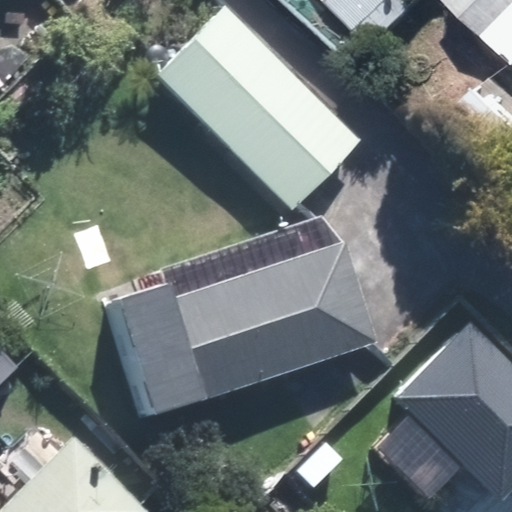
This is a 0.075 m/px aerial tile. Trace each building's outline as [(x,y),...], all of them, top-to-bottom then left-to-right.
[(332,0),(359,28),(388,0),(332,0)] [(511,0),(454,0),(511,56),(511,0)] [(280,214),(350,141),(211,7),(142,79),(280,214)] [(434,133),(473,171),(511,129),(511,114),(480,85),(434,133)] [(308,224),(147,276),(149,287),(102,302),(104,310),(139,418),(188,403),(361,347),(328,245),(308,224)] [(511,383),(448,324),(397,380),(462,440),(406,500),(418,511),(506,511),(511,506),(511,383)] [(0,500),(0,511),(130,511),(59,441),(0,500)]
